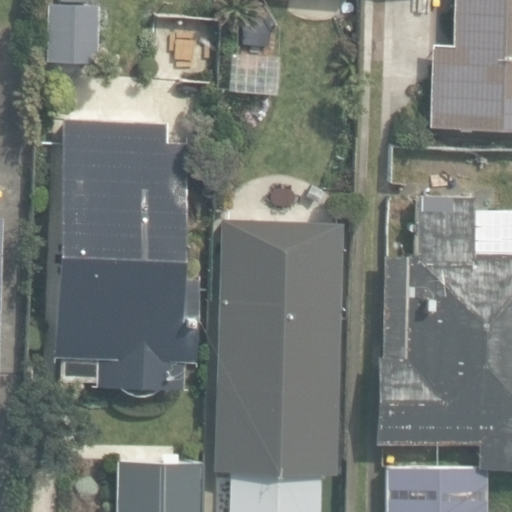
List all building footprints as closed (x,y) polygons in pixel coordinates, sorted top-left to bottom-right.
[(42,61),(97,64),(100,1),(92,1),(91,0),(50,0),(50,2),(45,0),(42,61)] [(425,127),(511,129),(511,0),(453,0),(453,38),(427,37),(425,127)] [(150,79),(214,82),(217,15),(153,12),(150,79)] [(280,22),(238,19),(233,89),(274,92),(280,22)] [(134,392),(140,392),(144,392),(145,392),(153,389),(158,385),(179,386),(181,356),(192,356),(196,271),(177,270),(182,141),(60,135),(51,351),(57,351),(57,353),(56,377),(88,379),(88,382),(120,384),(125,389),(128,390),(132,391),(134,392)] [(379,249),(371,440),(475,441),(475,466),(511,466),(511,250),(473,250),(473,193),(419,193),(419,251),(379,249)] [(345,221),(220,215),(209,467),(231,468),(228,511),(316,511),(319,471),(335,471),(345,221)] [(119,511),(199,511),(201,460),(121,458),(119,511)] [(383,511),(484,511),(485,467),(384,466),(383,511)]
